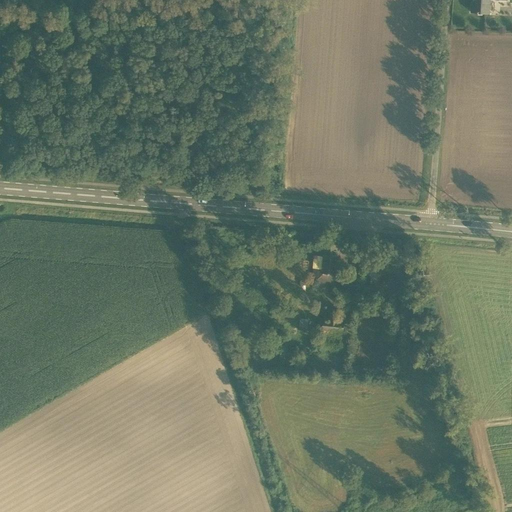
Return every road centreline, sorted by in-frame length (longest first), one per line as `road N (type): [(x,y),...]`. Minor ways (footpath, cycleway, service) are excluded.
road 1 (primary): [(429,224),(0,189)]
road 2 (unclassified): [(429,224),(445,0)]
